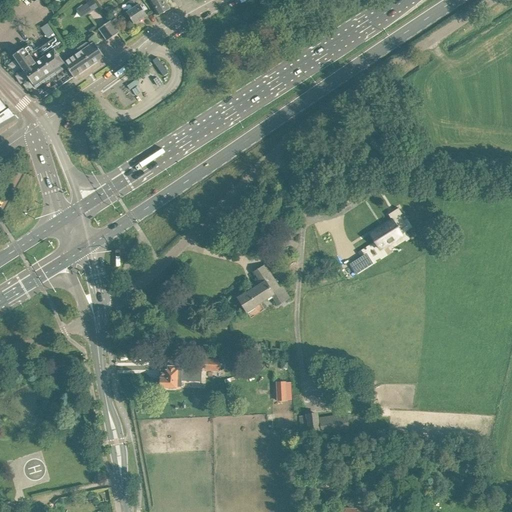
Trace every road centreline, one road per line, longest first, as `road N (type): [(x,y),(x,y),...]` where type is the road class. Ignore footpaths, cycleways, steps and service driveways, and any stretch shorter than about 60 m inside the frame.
road 1 (unclassified): [(95,321),(310,122),(491,0)]
road 2 (primary): [(87,246),(454,0)]
road 3 (primary): [(405,0),(79,208)]
road 4 (residential): [(224,0),(73,101)]
